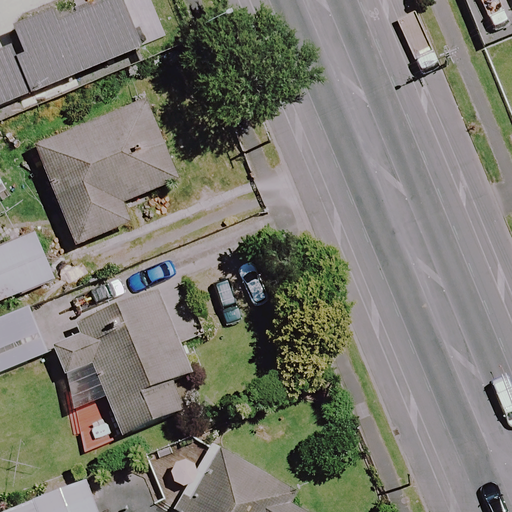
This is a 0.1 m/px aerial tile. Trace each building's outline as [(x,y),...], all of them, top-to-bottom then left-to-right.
[(0,97),(19,90),(0,42),(0,97)] [(141,109),(34,152),(74,250),(129,228),(121,208),(173,187),(141,109)] [(0,305),(13,301),(0,253),(0,305)] [(34,322),(57,383),(89,371),(116,441),(179,417),(168,387),(189,379),(177,347),(194,340),(167,270),(34,322)] [(0,375),(44,359),(26,312),(0,322),(0,375)] [(305,511),(308,506),(206,449),(170,511),(305,511)] [(90,511),(80,486),(13,511),(90,511)]
